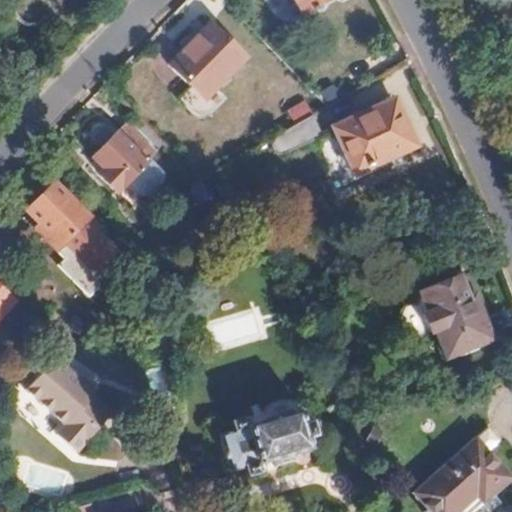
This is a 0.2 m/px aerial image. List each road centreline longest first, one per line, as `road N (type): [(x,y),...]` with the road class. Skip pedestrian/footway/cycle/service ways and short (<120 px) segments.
road 1 (residential): [(406,0),(511,235)]
road 2 (residential): [(0,158),(150,0)]
